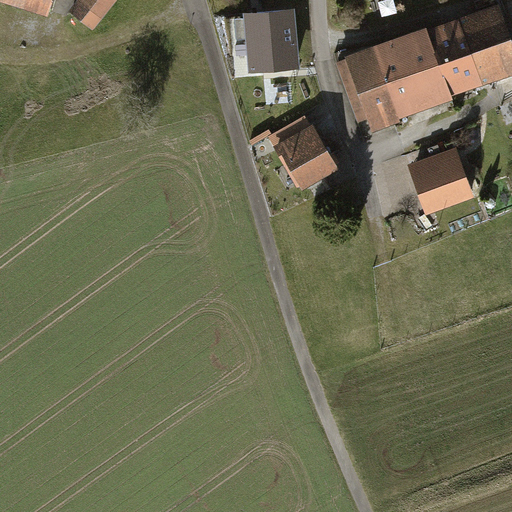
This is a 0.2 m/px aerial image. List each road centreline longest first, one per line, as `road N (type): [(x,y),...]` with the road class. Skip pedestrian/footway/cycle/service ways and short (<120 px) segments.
road 1 (track): [(193,0),(312,386),(364,511)]
road 2 (unknown): [(193,1),(85,47),(0,56)]
